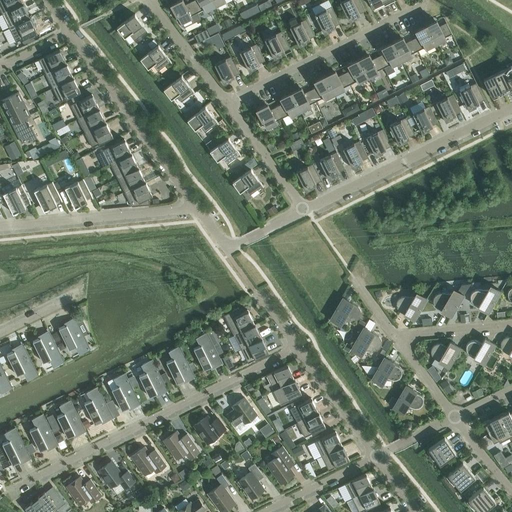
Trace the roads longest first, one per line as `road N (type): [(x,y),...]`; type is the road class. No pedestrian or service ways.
road 1 (residential): [(8,490),(298,347)]
road 2 (residential): [(302,207),(511,109)]
road 3 (residential): [(223,104),(428,3)]
road 4 (residential): [(197,208),(69,30)]
road 5 (residential): [(0,228),(197,208)]
road 6 (residential): [(395,337),(302,207)]
road 7 (residential): [(377,456),(298,347)]
road 8 (residential): [(223,104),(143,0)]
road 9 (residential): [(302,207),(223,104)]
road 10 (residential): [(264,511),(377,456)]
